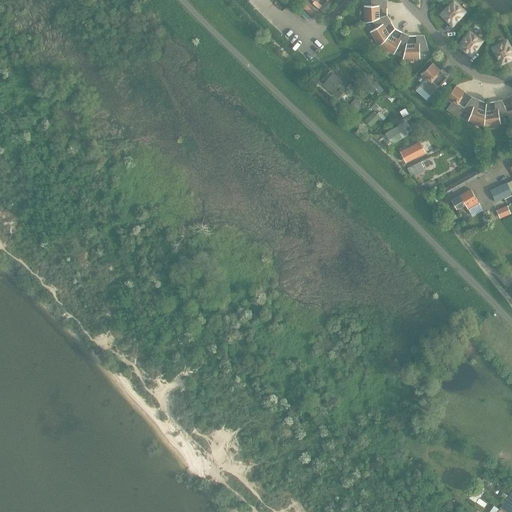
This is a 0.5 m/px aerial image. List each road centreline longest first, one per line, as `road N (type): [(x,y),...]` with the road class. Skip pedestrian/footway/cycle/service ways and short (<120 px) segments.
road 1 (unclassified): [(511,322),(183,0)]
road 2 (residential): [(418,1),(450,57),(474,76),(511,71)]
